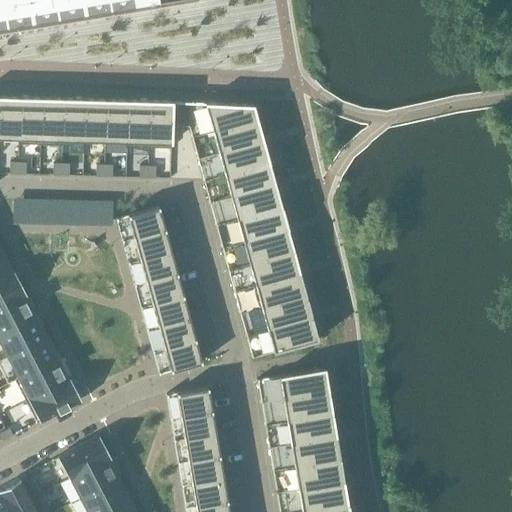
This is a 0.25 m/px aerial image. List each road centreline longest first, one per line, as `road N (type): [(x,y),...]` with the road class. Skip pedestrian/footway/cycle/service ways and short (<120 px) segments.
road 1 (residential): [(236,370),(189,191),(0,183)]
road 2 (residential): [(0,460),(137,389),(236,370)]
road 3 (residential): [(264,511),(236,370)]
